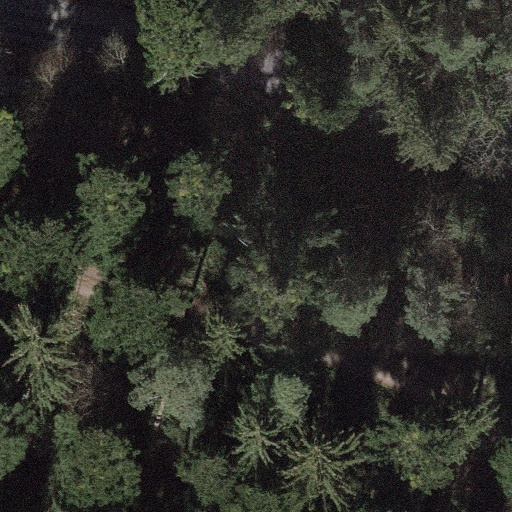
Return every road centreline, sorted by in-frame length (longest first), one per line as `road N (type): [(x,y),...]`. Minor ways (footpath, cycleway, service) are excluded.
road 1 (track): [(511,430),(409,371),(165,302),(49,256),(0,227)]
road 2 (tertiary): [(511,136),(251,64),(0,12)]
